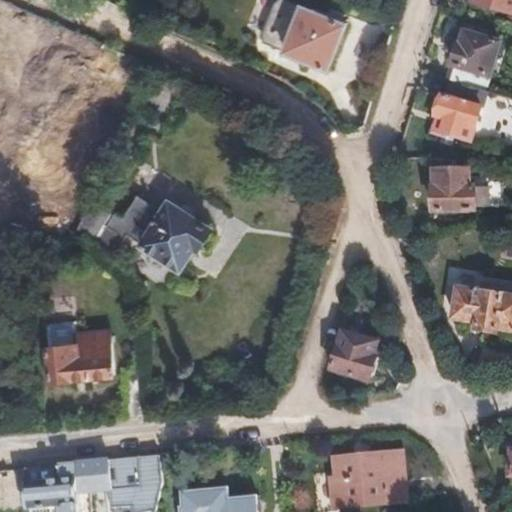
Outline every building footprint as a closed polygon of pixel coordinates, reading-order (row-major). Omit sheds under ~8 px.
[(271,40),(293,50),(330,65),(347,16),(309,2),(303,0),(281,0),(270,32),(271,40)] [(451,77),(489,88),(504,40),(470,30),(466,43),(463,42),(451,77)] [(144,59),(123,50),(112,72),(133,81),(144,59)] [(174,104),(185,77),(160,66),(148,91),(174,104)] [(473,139),(489,88),(451,77),(435,128),(473,139)] [(438,168),(435,209),(476,210),(478,185),(472,184),(473,169),(438,168)] [(122,211),(92,189),(75,226),(101,251),(117,230),(125,236),(130,228),(146,240),(181,266),(197,246),(208,246),(217,234),(212,225),(176,199),(170,195),(163,205),(138,189),(122,211)] [(25,190),(10,220),(40,234),(48,220),(54,223),(62,207),(25,190)] [(511,294),(459,283),(453,311),(471,316),(470,322),(500,329),(501,322),(511,324),(511,294)] [(77,340),(47,343),(50,378),(114,373),(110,327),(76,330),(77,340)] [(381,338),(345,327),(333,366),(373,379),(381,355),(376,354),(381,338)] [(145,415),(145,414),(141,370),(126,371),(129,400),(125,400),(126,416),(145,415)] [(342,481),(338,481),(339,506),(408,500),(402,454),(341,460),(342,481)] [(139,457),(86,462),(87,487),(140,482),(139,457)] [(80,511),(87,511),(87,487),(86,462),(77,463),(80,511)] [(80,511),(77,463),(26,468),(29,507),(56,505),(56,511),(80,511)] [(204,504),(181,506),(181,511),(260,511),(259,494),(205,498),(204,504)]
